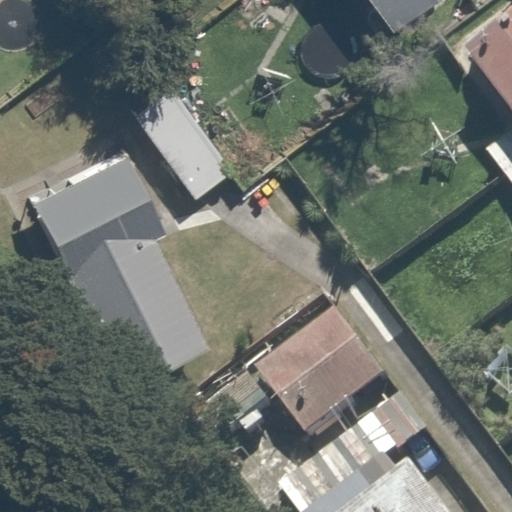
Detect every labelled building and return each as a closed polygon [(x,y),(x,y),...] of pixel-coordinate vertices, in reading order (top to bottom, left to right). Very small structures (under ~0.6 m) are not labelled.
[(342,0),(354,16),(377,0),(342,0)] [(511,26),(469,58),(511,117),(511,120),(482,142),(511,184),(511,26)] [(105,378),(191,337),(138,228),(154,220),(119,149),(18,197),(105,378)] [(334,300),(249,361),(300,431),(384,370),(334,300)] [(443,511),(411,468),(350,511),(443,511)]
